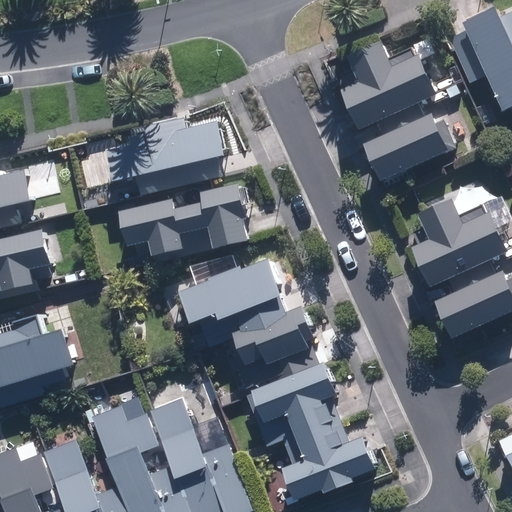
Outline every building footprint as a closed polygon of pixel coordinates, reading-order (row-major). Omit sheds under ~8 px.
[(471,88),(489,80),(505,118),(511,114),(511,18),(505,22),(501,13),(466,28),(469,34),(451,42),(471,88)] [(351,63),(361,88),(343,96),(361,136),(440,102),(423,62),(418,64),(414,54),(390,64),(384,49),(351,63)] [(460,154),(444,116),(367,149),(383,187),(460,154)] [(119,191),(140,185),(144,199),(226,177),(222,163),(230,160),(222,129),(193,137),(190,126),(107,149),(119,191)] [(0,231),(25,226),(21,211),(38,207),(30,176),(7,181),(5,172),(0,173),(0,231)] [(420,207),(426,218),(421,221),(432,244),(413,253),(432,294),(511,257),(487,207),(495,203),(483,177),(420,207)] [(216,256),(257,247),(244,189),(204,198),(206,208),(180,214),(178,204),(123,216),(130,250),(151,246),(155,264),(189,256),(186,239),(211,234),(216,256)] [(36,276),(55,271),(47,237),(0,247),(0,283),(2,284),(5,298),(39,290),(36,276)] [(245,271),(181,295),(194,331),(220,321),(223,328),(288,304),(273,265),(247,275),(245,271)] [(511,319),(511,273),(437,308),(454,346),(511,319)] [(271,371),(314,355),(311,347),(319,344),(304,305),(242,328),(244,334),(235,337),(248,373),(269,365),(271,371)] [(0,342),(0,395),(78,370),(67,336),(48,343),(43,328),(0,342)] [(249,400),(268,450),(285,443),(296,470),(287,474),(299,505),(325,495),(327,500),(358,488),(356,483),(380,474),(369,444),(351,451),(333,403),(342,400),(329,368),(249,400)] [(254,511),(232,448),(207,457),(187,403),(153,415),(166,450),(173,469),(150,477),(162,511),(254,511)] [(162,511),(150,477),(143,459),(166,450),(153,415),(130,424),(126,412),(100,422),(124,490),(132,511),(162,511)] [(511,437),(500,443),(511,467),(511,437)] [(132,511),(124,490),(99,498),(79,442),(48,454),(65,500),(68,511),(132,511)] [(36,500),(57,492),(45,457),(24,465),(18,451),(0,457),(0,487),(6,502),(34,492),(36,500)] [(34,492),(6,502),(9,511),(40,511),(40,510),(36,500),(34,492)] [(68,511),(65,500),(40,510),(40,511),(68,511)]
